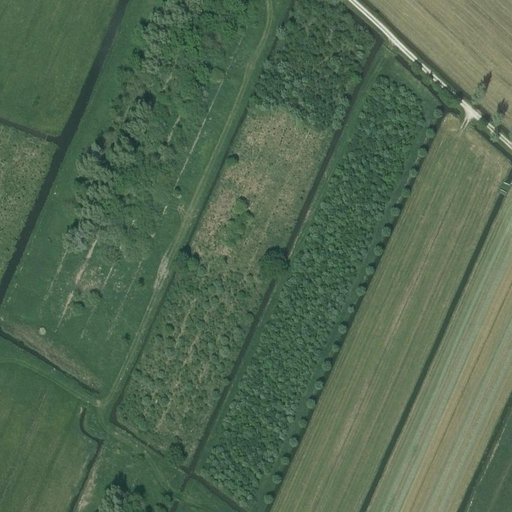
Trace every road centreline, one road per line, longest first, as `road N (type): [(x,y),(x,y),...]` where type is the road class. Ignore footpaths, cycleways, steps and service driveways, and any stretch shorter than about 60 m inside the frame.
road 1 (track): [(113,435),(100,413),(261,45),(270,0)]
road 2 (track): [(471,112),(351,0)]
